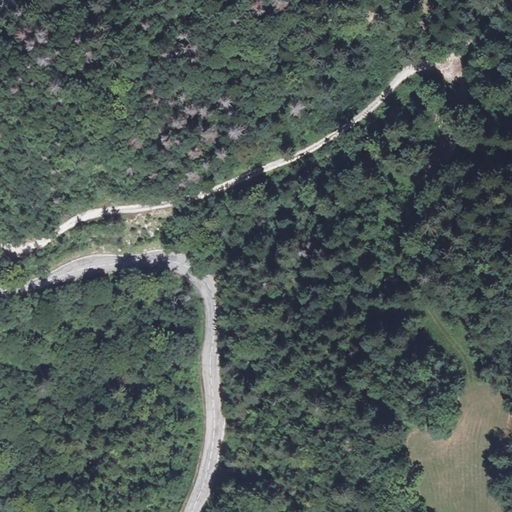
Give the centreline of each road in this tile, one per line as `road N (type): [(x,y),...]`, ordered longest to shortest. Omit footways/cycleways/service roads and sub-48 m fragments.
road 1 (track): [(0,246),(37,247),(78,219),(209,193),(312,148),(400,77),(447,63)]
road 2 (track): [(447,63),(454,110),(377,381),(384,449),(406,511)]
road 3 (tertiary): [(0,295),(131,261),(168,260),(201,274),(219,312),(218,415),(195,511)]
road 4 (track): [(447,63),(425,32),(213,17),(203,0)]
